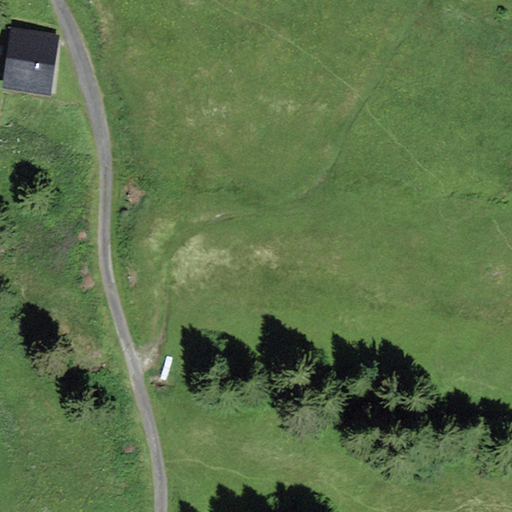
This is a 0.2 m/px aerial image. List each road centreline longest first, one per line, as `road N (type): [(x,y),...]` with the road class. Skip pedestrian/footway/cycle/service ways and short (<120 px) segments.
road 1 (unclassified): [(57,0),(102,134),(104,261),(150,428),(160,511)]
road 2 (track): [(136,371),(155,352),(168,266),(186,236),(318,193),(428,0)]
